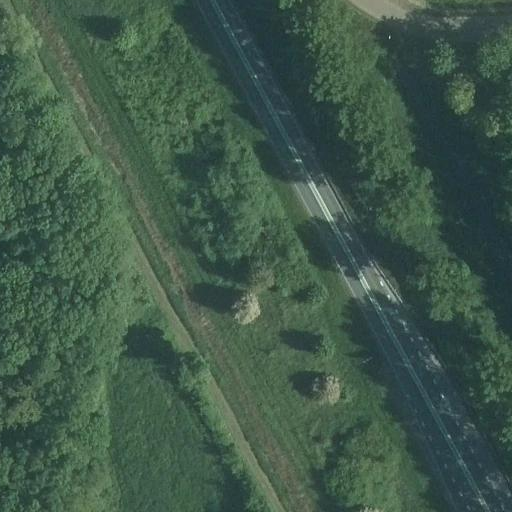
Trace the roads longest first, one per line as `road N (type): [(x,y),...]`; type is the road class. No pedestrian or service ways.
road 1 (trunk): [(487,511),(212,0)]
road 2 (unclassified): [(511,25),(419,24),(369,0)]
